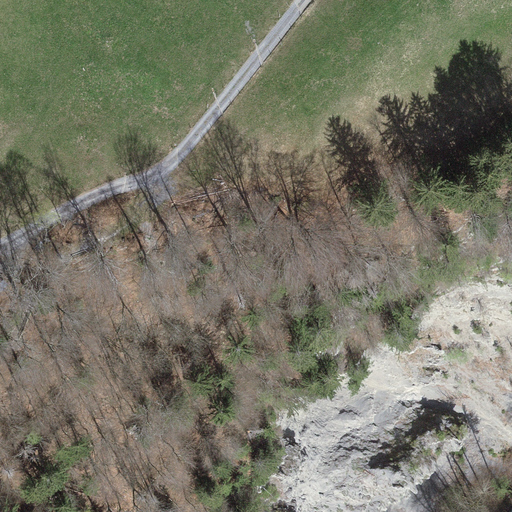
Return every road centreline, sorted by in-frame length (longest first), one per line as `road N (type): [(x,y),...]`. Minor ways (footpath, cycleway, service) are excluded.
road 1 (track): [(304,0),(184,153),(155,172)]
road 2 (track): [(155,172),(0,246)]
